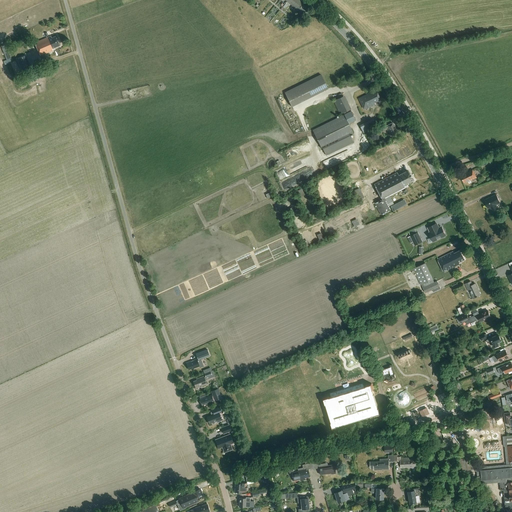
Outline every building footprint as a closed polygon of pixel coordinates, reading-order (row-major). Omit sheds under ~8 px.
[(300,1),(295,7),(298,10),(297,10),(299,12),(305,5),(300,1)] [(306,6),(305,5),(299,12),(304,16),(311,8),(307,4),(306,6)] [(53,48),(60,44),(56,35),(52,37),(51,36),(35,42),(41,55),(54,49),(53,48)] [(4,50),(8,59),(5,60),(7,64),(14,61),(9,48),(4,50)] [(27,55),(18,58),(23,69),(32,65),(27,55)] [(294,105),(331,89),(325,74),(287,90),(294,105)] [(376,90),(358,98),(364,109),(372,105),(371,103),(380,99),(376,90)] [(353,110),(348,95),(335,100),(341,114),(353,110)] [(354,141),(351,135),(354,134),(349,123),(355,120),(351,111),(314,130),(323,149),(324,148),(327,154),(354,141)] [(362,125),(365,132),(382,125),(378,117),(362,125)] [(390,136),(398,133),(393,122),(385,126),(385,125),(380,128),(378,129),(380,133),(387,130),(390,136)] [(481,161),(483,166),(491,163),(489,158),(481,161)] [(471,180),(477,178),(472,169),(461,175),(464,182),(471,179),(471,180)] [(375,184),(382,199),(375,203),(381,214),(390,210),(384,199),(404,188),(403,187),(407,184),(407,183),(412,180),(407,171),(397,175),(396,173),(375,184)] [(496,205),(501,202),(497,194),(485,200),(488,208),(491,207),(493,211),(498,209),(496,205)] [(393,210),(405,204),(403,200),(391,206),(393,210)] [(354,220),(356,226),(362,224),(359,218),(354,220)] [(428,239),(429,243),(433,241),(445,235),(441,227),(439,228),(436,224),(428,227),(430,232),(429,233),(431,238),(428,239)] [(418,233),(408,237),(411,243),(413,242),(415,245),(422,242),(418,233)] [(458,263),(464,260),(460,250),(454,253),(454,252),(438,259),(444,272),(459,264),(458,263)] [(421,285),(422,285),(426,293),(440,286),(438,281),(435,282),(426,263),(411,269),(413,274),(415,273),(421,285)] [(473,298),(481,294),(475,283),(473,284),(471,280),(465,283),(468,290),(469,289),(473,298)] [(478,312),(473,313),(477,322),(479,321),(490,316),(487,310),(478,314),(478,312)] [(467,313),(459,317),(462,323),(470,319),(467,313)] [(497,342),(501,340),(498,333),(492,336),(492,335),(489,336),(490,337),(488,338),(485,333),(479,336),(481,340),(485,338),(488,342),(492,341),(495,347),(499,345),(497,342)] [(207,349),(196,353),(197,355),(198,359),(198,360),(199,360),(201,359),(210,356),(207,349)] [(410,349),(399,354),(400,358),(412,353),(410,349)] [(500,361),(508,357),(505,349),(492,356),(493,357),(490,358),(490,359),(492,363),(495,362),(494,361),(498,359),(500,361)] [(490,358),(488,355),(480,359),(482,363),(484,362),(483,361),(490,359),(490,358)] [(197,359),(186,363),(189,369),(190,368),(190,370),(199,366),(200,368),(203,366),(204,366),(201,359),(199,360),(198,360),(197,360),(197,359)] [(504,372),(511,369),(511,362),(497,368),(499,373),(503,371),(504,372)] [(393,372),(394,374),(397,373),(394,365),(384,369),(386,374),(393,372)] [(195,381),(194,382),(196,388),(207,384),(205,379),(210,377),(210,376),(212,375),(214,375),(212,371),(211,371),(205,374),(206,376),(204,377),(204,376),(194,380),(195,381)] [(338,426),(375,415),(375,416),(381,414),(380,408),(378,408),(377,404),(378,404),(377,401),(375,394),(374,394),(373,390),(374,389),(372,383),(366,385),(366,386),(364,387),(363,383),(339,390),(330,393),(331,397),(330,398),(329,396),(323,398),(325,405),(326,404),(332,422),(331,423),(332,429),(339,427),(338,426)] [(224,405),(221,398),(218,388),(211,391),(213,396),(212,396),(212,395),(200,399),(202,405),(206,404),(206,406),(215,403),(213,399),(214,398),(215,400),(219,399),(221,403),(220,403),(221,406),(224,405)] [(500,391),(488,396),(490,400),(501,396),(502,395),(500,391)] [(212,410),(214,413),(211,414),(211,415),(207,416),(209,423),(213,422),(213,423),(222,420),(219,412),(221,412),(220,407),(212,410)] [(427,407),(420,411),(422,417),(430,414),(427,407)] [(221,427),(224,434),(232,431),(230,424),(221,427)] [(230,434),(216,440),(219,448),(223,447),(225,452),(232,449),(230,444),(233,442),(230,434)] [(511,435),(507,435),(503,436),(504,441),(504,446),(508,446),(509,461),(510,461),(510,462),(510,464),(484,466),(482,466),(478,466),(475,466),(475,463),(467,464),(467,458),(460,458),(461,470),(476,469),(476,471),(477,471),(478,484),(500,482),(501,490),(504,490),(506,510),(511,509),(511,435)] [(394,461),(394,455),(388,455),(389,458),(380,458),(380,461),(371,461),(371,468),(375,467),(375,469),(381,469),(381,468),(388,468),(388,461),(394,461)] [(409,456),(401,457),(401,467),(408,466),(408,467),(416,467),(415,458),(409,459),(409,456)] [(318,461),(312,462),(314,469),(319,468),(321,475),(331,472),(332,474),(337,473),(335,464),(328,465),(328,463),(319,465),(318,461)] [(298,469),(298,470),(294,471),(293,468),(291,468),(292,472),(293,480),(302,478),(302,480),(305,479),(304,477),(310,476),(308,469),(311,469),(311,470),(314,469),(312,462),(306,464),(306,466),(303,467),(303,468),(298,469)] [(342,490),(335,492),(338,502),(350,499),(349,495),(354,493),(353,488),(357,487),(355,481),(342,485),(344,490),(342,491),(342,490)] [(242,483),(242,484),(235,483),(235,492),(242,492),(245,492),(247,490),(247,487),(246,487),(246,483),(242,483)] [(384,498),(384,488),(371,487),(371,491),(377,491),(376,497),(384,498)] [(420,495),(419,488),(414,489),(414,490),(408,491),(410,503),(420,502),(419,495),(420,495)] [(196,500),(203,496),(200,489),(192,492),(193,493),(180,498),(182,503),(195,497),(196,500)] [(496,500),(492,492),(487,495),(491,502),(496,500)] [(309,511),(309,508),(308,497),(308,496),(305,496),(304,496),(297,496),(298,502),(301,502),(302,508),(299,509),(299,511),(309,511)] [(250,497),(246,497),(246,498),(240,498),(239,507),(250,507),(250,498),(250,497)]
